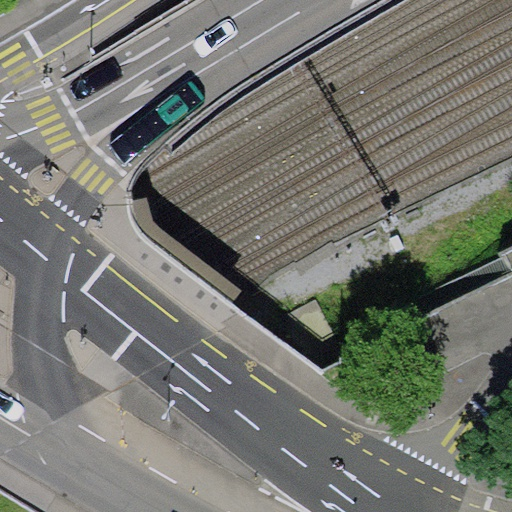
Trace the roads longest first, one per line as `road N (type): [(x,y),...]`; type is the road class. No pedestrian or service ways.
road 1 (primary): [(389,509),(40,255)]
road 2 (motorway): [(315,0),(152,121),(90,178),(40,255)]
road 3 (motorway): [(300,0),(0,164)]
road 4 (motorway): [(286,0),(66,101),(0,118)]
road 5 (primary): [(40,255),(34,316),(43,402),(81,465)]
road 6 (unclassified): [(511,376),(465,436),(389,509)]
road 7 (residential): [(129,0),(0,69)]
